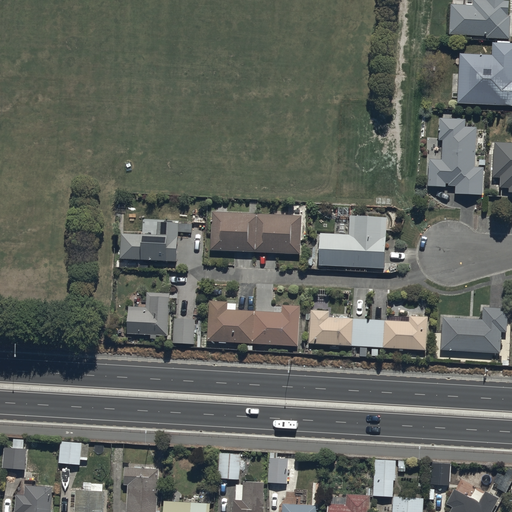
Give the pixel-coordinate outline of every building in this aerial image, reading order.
[(449,36),(510,39),(511,0),(486,0),(486,6),(450,4),(449,36)] [(456,104),(511,106),(511,46),(491,45),(491,57),(458,56),(456,104)] [(479,129),(465,128),(466,120),(441,119),(439,140),(443,141),(442,161),(429,160),(427,188),(447,189),(447,185),(449,185),(449,187),(456,187),(455,195),(483,197),(485,168),(476,167),(479,129)] [(489,197),(511,198),(511,145),(492,145),(489,197)] [(208,251),(301,255),(302,218),(209,215),(208,251)] [(318,269),(385,271),(387,220),(352,218),(351,236),(319,234),(318,269)] [(120,262),(177,265),(179,223),(157,222),(156,239),(121,237),(120,262)] [(126,307),(124,336),(165,338),(168,295),(146,294),(145,308),(126,307)] [(210,303),(207,343),(297,349),(300,309),(210,303)] [(442,318),(440,353),(504,356),(507,310),(483,309),(482,320),(442,318)] [(353,348),(354,319),(329,318),(329,312),(311,311),(309,345),(353,348)] [(354,319),(353,348),(360,348),(359,358),(367,358),(368,349),(426,352),(428,318),(410,317),(409,322),(354,319)] [(196,320),(174,319),(173,345),(195,346),(196,320)] [(61,443),(59,465),(81,466),(82,445),(61,443)] [(5,449),(3,469),(26,471),(27,451),(5,449)] [(219,480),(240,481),(241,456),(220,455),(219,480)] [(270,485),(288,486),(290,461),(271,460),(270,485)] [(374,497),(393,498),(395,463),(376,462),(374,497)] [(431,486),(450,487),(451,467),(432,466),(431,486)] [(157,511),(159,471),(130,470),(126,470),(125,487),(129,487),(127,511),(157,511)] [(235,502),(234,511),(263,511),(264,503),(265,485),(244,484),(243,502),(235,502)] [(51,511),(54,489),(27,487),(26,497),(17,496),(16,511),(51,511)] [(494,511),(500,501),(485,493),(480,504),(456,491),(447,506),(453,509),(451,511),(494,511)] [(104,511),(106,493),(76,492),(75,511),(104,511)] [(346,497),(346,506),(329,505),(328,511),(371,511),(372,498),(346,497)] [(395,500),(394,511),(423,511),(424,501),(395,500)] [(210,511),(211,505),(165,503),(164,511),(210,511)]
